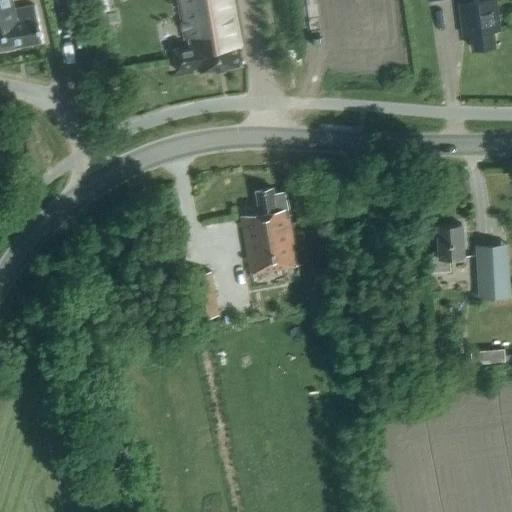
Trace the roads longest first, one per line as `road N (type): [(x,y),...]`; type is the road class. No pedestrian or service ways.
road 1 (tertiary): [(99,177),(203,139),(511,143)]
road 2 (unclassified): [(99,177),(56,101),(0,87)]
road 3 (tertiary): [(0,281),(43,224),(99,177)]
